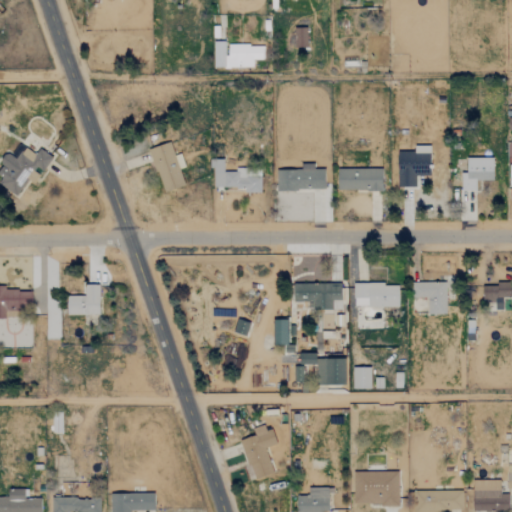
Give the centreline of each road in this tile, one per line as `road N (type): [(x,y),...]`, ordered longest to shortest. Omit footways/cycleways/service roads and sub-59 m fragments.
road 1 (tertiary): [(220,511),(46,0)]
road 2 (residential): [(511,236),(0,241)]
